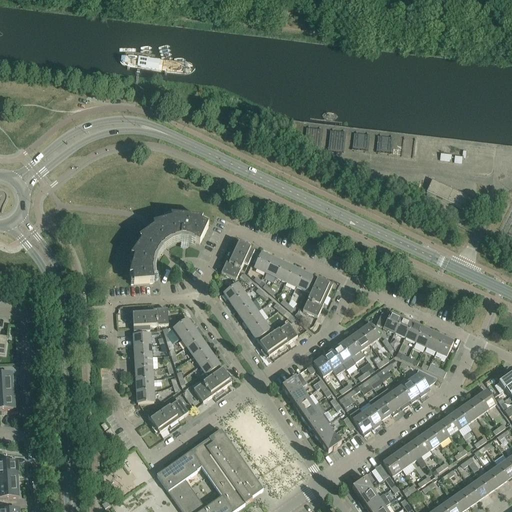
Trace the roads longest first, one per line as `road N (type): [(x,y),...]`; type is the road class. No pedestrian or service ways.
road 1 (residential): [(257,385),(161,455),(144,449),(122,421),(110,306),(195,294)]
road 2 (tertiary): [(511,294),(199,149)]
road 3 (tertiary): [(76,511),(61,277),(21,212)]
road 4 (tertiary): [(9,223),(50,283),(67,511)]
road 5 (residential): [(322,482),(444,396),(478,342)]
road 6 (tertiary): [(199,149),(143,122),(102,121),(11,176)]
road 7 (residential): [(352,285),(237,231),(226,236),(195,294)]
road 8 (tertiary): [(22,190),(73,147),(105,132),(143,131),(199,149)]
road 9 (residential): [(35,438),(29,329),(24,317),(0,309)]
road 10 (residential): [(257,385),(322,335),(352,285)]
road 11 (residential): [(478,342),(352,285)]
